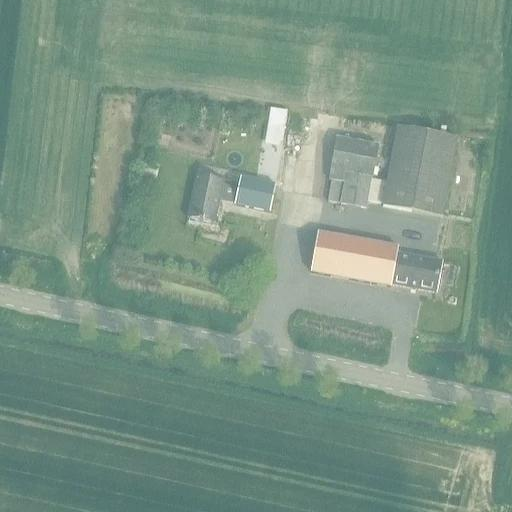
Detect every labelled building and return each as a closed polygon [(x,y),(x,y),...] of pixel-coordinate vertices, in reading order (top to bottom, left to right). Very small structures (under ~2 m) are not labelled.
[(381,207),(442,218),(457,138),(396,126),(381,207)] [(367,209),(377,146),(337,139),(330,180),(333,180),(330,200),(340,202),(343,182),(346,182),(342,205),(367,209)] [(197,175),(188,218),(216,223),(220,204),(235,207),(236,203),(271,210),(276,185),(241,178),(240,184),(225,181),(197,175)] [(390,286),(396,254),(397,248),(317,234),(310,273),(390,288),(390,286)] [(441,262),(396,254),(390,286),(435,294),(441,262)]
